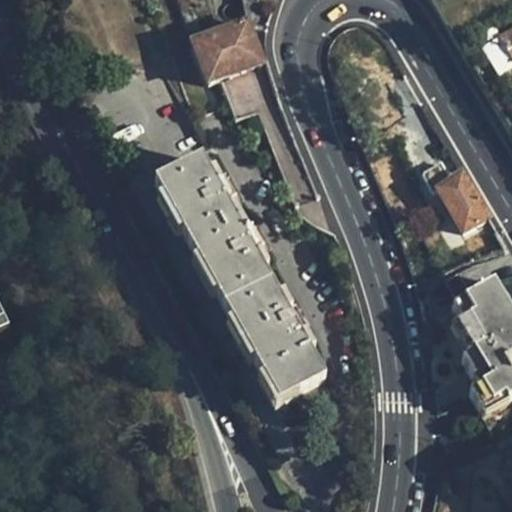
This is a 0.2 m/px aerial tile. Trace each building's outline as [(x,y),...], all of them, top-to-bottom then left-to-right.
[(262,67),(250,36),(245,26),(192,46),(209,87),(261,68),(262,67)] [(511,35),(499,43),(511,63),(511,35)] [(470,173),(455,148),(440,157),(454,181),(461,176),(462,177),(470,173)] [(454,181),(440,157),(437,159),(440,165),(423,175),(423,183),(431,195),(438,196),(463,235),(489,219),(462,177),(461,176),(454,181)] [(324,382),(201,163),(149,193),(273,411),(294,400),(306,422),(324,410),(324,382)] [(495,444),(500,442),(511,435),(511,325),(488,287),(448,312),(457,328),(452,331),(468,360),(458,366),(474,394),(466,399),(495,444)]
